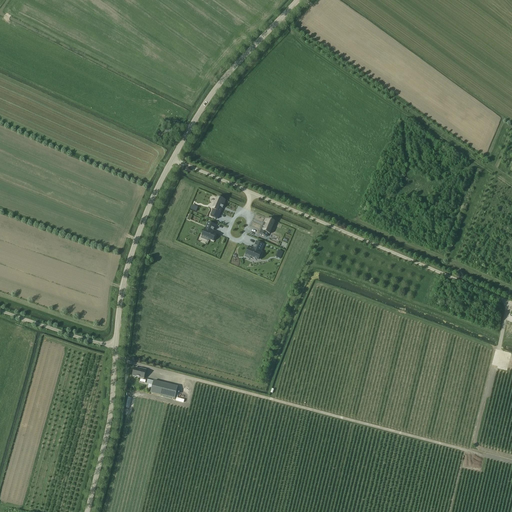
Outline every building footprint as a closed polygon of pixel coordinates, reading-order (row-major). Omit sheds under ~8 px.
[(216,199),(211,213),(219,216),(224,202),(216,199)] [(266,218),(260,234),(267,237),(268,234),(269,234),(273,225),(271,225),(273,221),(266,218)] [(202,237),(213,241),(216,233),(213,232),(216,226),(208,223),(202,237)] [(257,242),(254,249),(249,247),(245,257),(249,259),(250,257),(258,260),(262,253),(260,252),(263,245),(257,242)] [(146,370),(142,369),(142,370),(135,368),(133,376),(144,379),(146,370)] [(179,392),(177,391),(178,387),(154,381),(151,393),(175,399),(175,397),(178,398),(179,392)]
